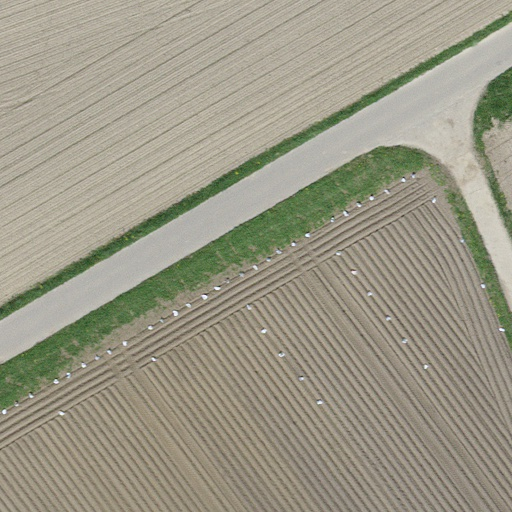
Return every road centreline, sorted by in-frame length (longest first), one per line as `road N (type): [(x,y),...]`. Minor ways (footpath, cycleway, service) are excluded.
road 1 (tertiary): [(511,46),(0,343)]
road 2 (track): [(511,277),(436,90)]
